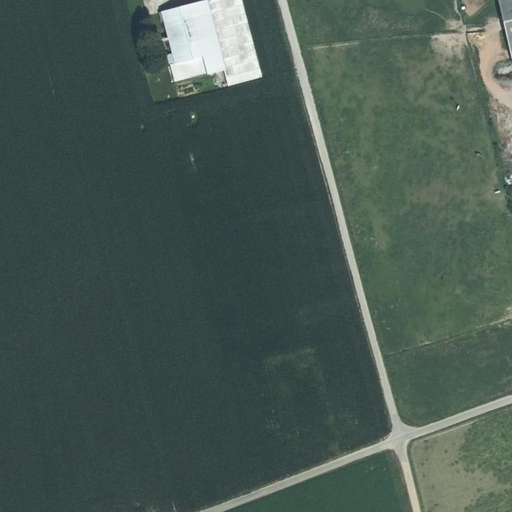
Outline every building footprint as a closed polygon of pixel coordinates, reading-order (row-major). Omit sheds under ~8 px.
[(205,0),(228,86),(262,77),(241,0),(205,0)] [(511,0),(498,0),(511,56),(511,0)] [(307,174),(206,194),(210,216),(311,196),(307,174)] [(314,226),(309,207),(217,229),(222,248),(314,226)] [(316,240),(238,258),(243,277),(321,260),(316,240)] [(266,305),(332,291),(328,273),(262,286),(266,305)] [(240,325),(245,348),(344,325),(339,302),(240,325)]
